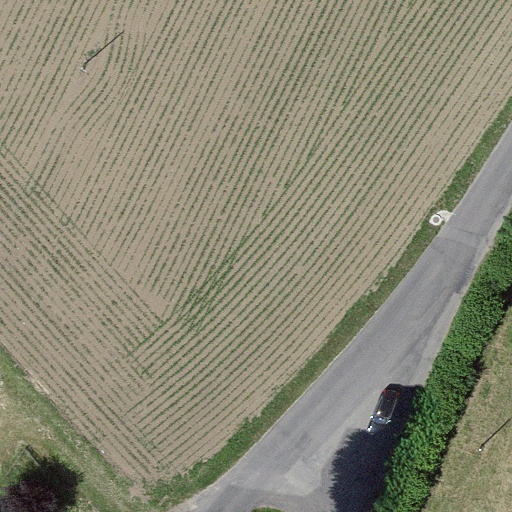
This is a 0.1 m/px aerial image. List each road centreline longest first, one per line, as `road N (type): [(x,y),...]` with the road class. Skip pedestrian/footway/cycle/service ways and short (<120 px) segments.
road 1 (unclassified): [(440,280),(210,511)]
road 2 (unclassified): [(440,280),(354,511)]
road 3 (unclassified): [(511,165),(440,280)]
